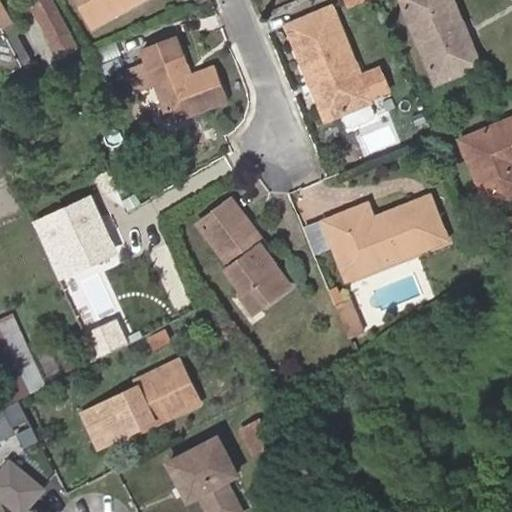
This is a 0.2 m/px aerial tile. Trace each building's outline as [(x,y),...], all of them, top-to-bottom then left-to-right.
[(53,48),(71,38),(49,0),(31,0),(29,1),(33,8),(53,48)] [(79,0),(92,24),(136,1),(135,0),(79,0)] [(448,7),(454,5),(452,0),(400,0),(435,85),(480,66),(468,39),(462,41),(455,25),(448,7)] [(461,22),(454,5),(448,7),(455,25),(461,22)] [(0,27),(9,22),(0,6),(0,27)] [(371,103),(334,9),(297,23),(297,25),(291,28),(296,41),(294,42),(311,85),(320,82),(333,118),(342,115),(347,126),(352,128),(372,120),(374,115),(370,103),(371,103)] [(9,22),(0,27),(0,28),(20,67),(0,78),(0,93),(29,78),(31,61),(15,31),(18,29),(13,20),(9,22)] [(461,22),(455,25),(462,41),(468,39),(461,22)] [(0,78),(20,67),(0,28),(0,78)] [(184,71),(189,69),(177,36),(144,49),(149,61),(124,70),(134,95),(158,85),(172,121),(231,98),(219,66),(192,76),(187,78),(184,71)] [(192,76),(189,69),(184,71),(187,78),(192,76)] [(333,118),(320,82),(311,85),(325,121),(333,118)] [(511,156),(511,119),(503,123),(459,141),(478,187),(487,208),(511,198),(511,161),(511,158),(511,156)] [(92,194),(33,222),(61,281),(120,254),(92,194)] [(368,258),(373,268),(447,240),(430,196),(372,218),(365,203),(323,221),(342,268),(368,258)] [(255,250),(259,247),(262,245),(231,201),(198,225),(231,268),(226,272),(242,296),(252,289),(265,307),(290,289),(268,259),(264,262),(255,250)] [(501,245),(511,240),(511,217),(493,225),(501,245)] [(144,238),(156,266),(177,257),(166,229),(144,238)] [(268,259),(259,247),(255,250),(264,262),(268,259)] [(346,279),(373,268),(368,258),(342,268),(346,279)] [(252,289),(242,296),(241,297),(253,316),(265,307),(252,289)] [(348,300),(334,305),(347,338),(361,332),(348,300)] [(15,313),(0,320),(0,324),(32,393),(49,384),(15,313)] [(101,353),(133,340),(123,315),(90,328),(101,353)] [(0,324),(0,386),(8,405),(19,399),(32,393),(0,324)] [(163,333),(147,340),(152,351),(168,343),(163,333)] [(170,390),(187,381),(175,358),(132,379),(135,385),(79,413),(88,431),(101,424),(109,440),(152,419),(154,422),(180,409),(170,390)] [(302,387),(290,373),(271,387),(282,401),(302,387)] [(198,400),(187,381),(170,390),(180,409),(198,400)] [(260,422),(240,432),(252,454),(272,444),(260,422)] [(101,424),(88,431),(96,447),(109,440),(101,424)] [(192,486),(199,493),(210,511),(238,511),(241,510),(225,478),(237,472),(218,436),(169,462),(181,484),(189,480),(192,486)] [(0,511),(2,511),(0,507),(0,501),(3,498),(20,511),(23,511),(42,489),(10,463),(0,476),(0,511)] [(189,498),(199,493),(192,486),(189,480),(181,484),(189,498)]
